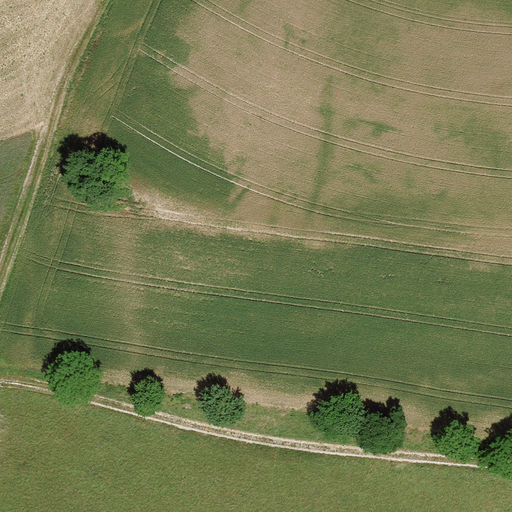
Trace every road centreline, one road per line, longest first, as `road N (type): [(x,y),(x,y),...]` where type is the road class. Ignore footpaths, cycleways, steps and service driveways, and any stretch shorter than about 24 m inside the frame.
road 1 (track): [(511,463),(223,429),(0,379)]
road 2 (track): [(0,259),(102,0)]
